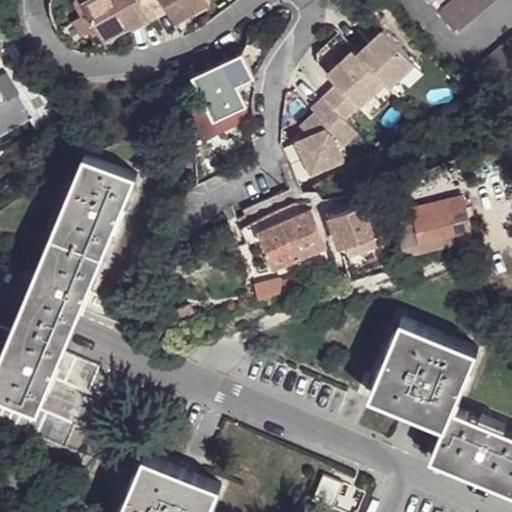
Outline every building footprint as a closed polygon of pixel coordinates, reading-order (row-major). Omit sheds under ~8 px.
[(83,0),(102,36),(129,22),(131,25),(149,16),(140,0),(83,0)] [(163,0),(173,17),(206,0),(163,0)] [(492,0),(432,0),(455,30),(492,0)] [(0,105),(19,95),(31,118),(28,119),(35,133),(56,120),(50,108),(0,17),(0,105)] [(415,62),(385,29),(359,53),(355,49),(329,72),(339,83),(324,96),(345,119),(359,105),(370,117),(395,93),(390,86),(415,62)] [(511,73),(511,34),(480,61),(500,83),(511,73)] [(242,51),(192,71),(204,98),(192,103),(195,111),(201,137),(218,129),(214,118),(248,103),(240,82),(254,76),(242,51)] [(339,149),(358,133),(345,119),(324,96),(312,107),(315,111),(301,124),(310,135),(298,140),(312,173),(344,159),(339,149)] [(136,171),(85,150),(25,295),(20,309),(14,322),(11,330),(0,356),(0,392),(37,408),(62,351),(65,343),(70,330),(77,315),(136,171)] [(400,219),(407,253),(471,238),(466,215),(471,214),(469,204),(463,205),(461,193),(412,205),(414,215),(400,219)] [(333,213),(331,214),(335,225),(341,242),(342,244),(380,230),(370,202),(368,201),(349,206),(333,213)] [(255,232),(264,255),(290,245),(296,260),(329,248),(313,209),(255,232)] [(290,245),(264,255),(270,271),(296,260),(290,245)] [(300,273),(285,278),(289,288),(303,283),(300,273)] [(475,348),(401,317),(370,391),(445,423),(441,433),(431,454),(511,488),(511,434),(451,408),(475,348)] [(0,356),(11,330),(0,324),(0,419),(64,447),(74,426),(98,435),(112,399),(89,389),(98,367),(62,351),(37,408),(0,392),(0,356)] [(207,511),(220,482),(145,451),(119,511),(207,511)]
